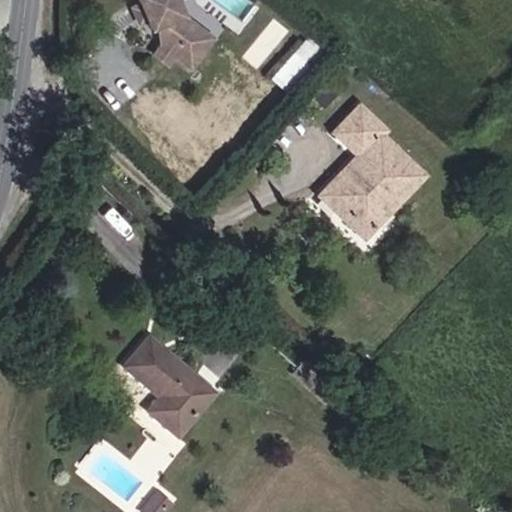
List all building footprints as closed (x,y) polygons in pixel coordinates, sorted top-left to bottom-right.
[(180,16),(172,0),(136,0),(139,6),(145,20),(149,29),(158,26),(160,45),(153,54),(165,64),(171,55),(188,67),(210,39),(180,16)] [(145,20),(139,6),(132,9),(138,23),(145,20)] [(321,105),(336,87),(324,76),(308,93),(321,105)] [(362,237),(421,176),(379,135),(383,131),(358,107),(333,133),(357,156),(329,185),(358,213),(348,223),(362,237)] [(358,213),(329,185),(319,196),(348,223),(358,213)] [(30,305),(43,288),(24,274),(12,291),(30,305)] [(212,393),(146,338),(122,366),(158,397),(146,411),(175,436),(212,393)] [(335,390),(304,361),(291,374),(323,403),(335,390)] [(163,511),(169,504),(155,493),(140,511),(163,511)]
